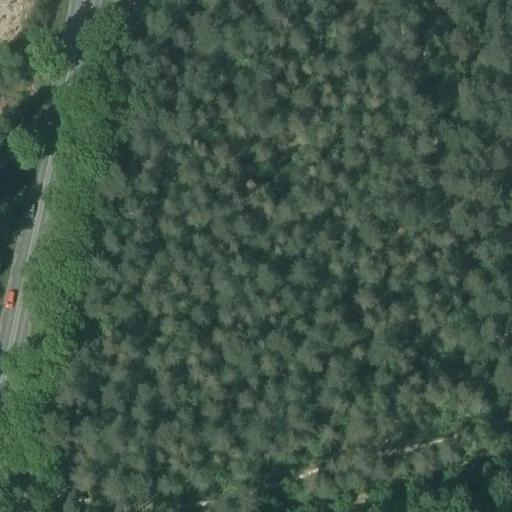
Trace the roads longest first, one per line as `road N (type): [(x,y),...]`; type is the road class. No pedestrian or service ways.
road 1 (primary): [(0,339),(79,0)]
road 2 (track): [(331,511),(511,465)]
